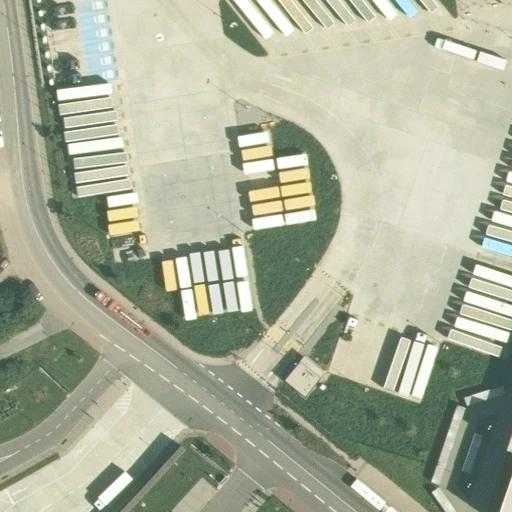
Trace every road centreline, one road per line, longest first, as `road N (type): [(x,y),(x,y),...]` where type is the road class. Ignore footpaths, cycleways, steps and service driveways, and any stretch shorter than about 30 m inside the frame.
road 1 (unclassified): [(342,511),(85,301)]
road 2 (unclassified): [(0,32),(37,235),(85,301)]
road 3 (unknown): [(356,134),(461,197),(511,155)]
